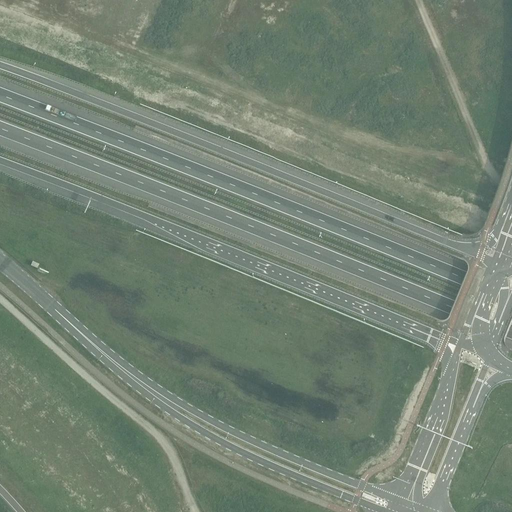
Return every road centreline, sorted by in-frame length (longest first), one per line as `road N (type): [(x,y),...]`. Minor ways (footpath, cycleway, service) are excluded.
road 1 (trunk): [(0,129),(511,333)]
road 2 (trunk): [(511,298),(0,95)]
road 3 (trunk): [(493,262),(0,65)]
road 4 (trunk): [(0,162),(460,344)]
road 5 (tertiary): [(399,502),(158,397)]
road 6 (tertiary): [(158,397),(204,436),(380,511)]
road 7 (track): [(416,0),(488,170),(511,187)]
road 8 (tertiary): [(0,263),(158,397)]
road 9 (tertiary): [(460,344),(399,502)]
road 10 (tertiary): [(433,511),(491,356)]
